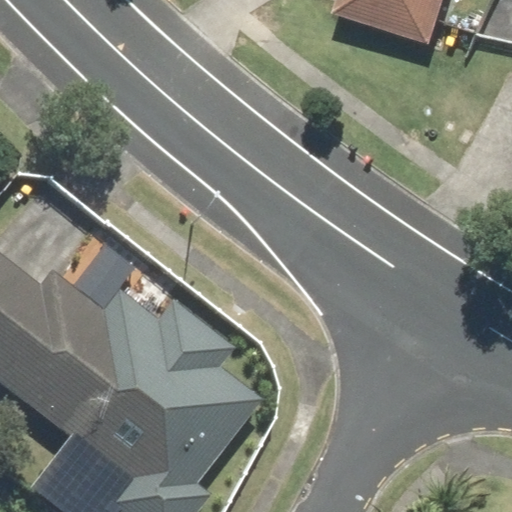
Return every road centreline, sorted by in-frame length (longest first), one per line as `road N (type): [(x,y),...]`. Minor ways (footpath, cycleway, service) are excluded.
road 1 (residential): [(436,301),(173,110),(64,0)]
road 2 (residential): [(436,301),(326,511)]
